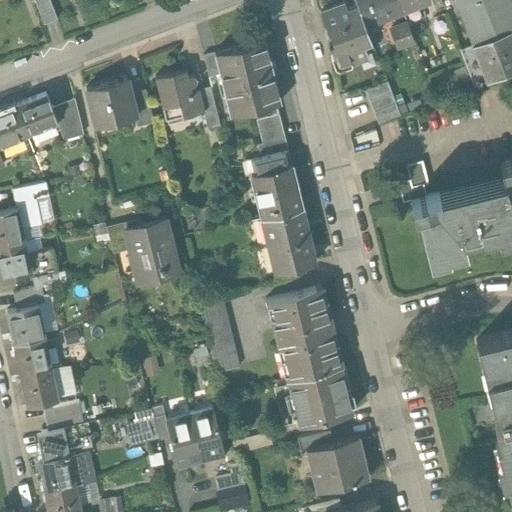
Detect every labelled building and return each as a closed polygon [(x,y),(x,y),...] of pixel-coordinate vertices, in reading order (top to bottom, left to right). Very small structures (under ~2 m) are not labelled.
[(51,0),(36,0),(45,23),(58,18),(51,0)] [(345,2),(320,11),(327,31),(328,31),(332,40),(328,41),(332,53),(331,56),(331,60),(335,65),(341,68),(353,64),(355,58),(367,53),(362,38),(367,36),(369,41),(371,40),(365,23),(355,0),(353,0),(355,2),(346,5),(345,2)] [(398,0),(355,0),(365,23),(402,9),(398,0)] [(398,0),(402,9),(425,0),(398,0)] [(498,0),(456,0),(473,44),(510,29),(498,0)] [(400,50),(416,44),(407,21),(391,27),(400,50)] [(511,28),(510,29),(473,44),(461,48),(475,84),(511,69),(511,28)] [(265,38),(214,50),(220,72),(230,112),(280,99),(265,38)] [(214,50),(202,53),(208,75),(220,72),(214,50)] [(184,68),(154,76),(165,118),(202,109),(203,108),(198,88),(190,90),(189,85),(192,84),(194,82),(195,79),(194,76),(192,74),(190,74),(189,74),(186,74),(184,68)] [(128,76),(87,86),(95,121),(135,111),(137,110),(131,89),(128,76)] [(387,81),(365,89),(378,123),(399,114),(387,81)] [(210,85),(198,88),(203,108),(202,109),(203,115),(217,111),(210,85)] [(145,86),(131,89),(137,110),(135,111),(138,124),(153,121),(145,86)] [(45,93),(15,104),(26,134),(57,122),(51,107),(45,93)] [(74,98),(51,107),(57,122),(63,138),(82,133),(74,98)] [(15,104),(0,109),(0,143),(26,134),(15,104)] [(278,113),(256,118),(261,142),(278,138),(284,136),(278,113)] [(261,142),(257,143),(263,169),(285,164),(278,138),(261,142)] [(505,183),(437,200),(436,194),(425,197),(421,182),(411,185),(409,177),(398,180),(403,201),(409,200),(412,210),(416,209),(428,256),(448,251),(447,246),(464,241),(462,234),(496,225),(497,231),(511,227),(511,212),(511,209),(511,208),(511,159),(500,162),(505,183)] [(263,169),(250,172),(261,216),(301,207),(290,162),(285,164),(263,169)] [(45,180),(11,188),(14,201),(34,197),(47,194),(45,180)] [(16,207),(0,210),(0,244),(24,239),(21,226),(40,222),(34,197),(14,201),(16,207)] [(301,207),(261,216),(268,243),(307,234),(301,207)] [(125,226),(123,227),(129,248),(135,270),(158,264),(160,273),(179,268),(165,216),(125,226)] [(124,221),(105,226),(112,252),(129,248),(123,227),(125,226),(124,221)] [(307,234),(268,243),(274,271),(303,264),(314,261),(307,234)] [(24,239),(0,244),(0,277),(16,274),(30,271),(30,269),(24,239)] [(303,264),(274,271),(277,282),(306,275),(303,264)] [(30,269),(30,271),(16,274),(19,290),(42,286),(59,282),(57,270),(41,274),(40,267),(30,269)] [(321,284),(271,296),(289,376),(341,364),(321,284)] [(19,290),(13,292),(16,308),(37,304),(45,302),(42,286),(19,290)] [(239,366),(221,297),(199,302),(216,371),(239,366)] [(16,308),(6,310),(13,342),(44,336),(37,304),(16,308)] [(511,330),(475,340),(493,411),(498,410),(511,406),(511,330)] [(78,331),(65,334),(67,344),(80,342),(78,331)] [(44,336),(13,342),(20,373),(51,367),(44,336)] [(156,351),(142,355),(146,372),(160,369),(156,351)] [(289,376),(286,377),(298,423),(352,409),(350,404),(355,403),(352,392),(351,392),(348,383),(345,383),(341,364),(289,376)] [(77,395),(71,365),(60,365),(51,367),(57,399),(77,395)] [(51,367),(20,373),(26,405),(57,399),(51,367)] [(68,401),(42,406),(45,418),(70,413),(73,424),(83,422),(78,400),(68,402),(68,401)] [(162,404),(150,406),(158,439),(170,436),(165,417),(162,404)] [(212,405),(188,411),(200,458),(214,454),(215,458),(224,456),(212,405)] [(511,479),(511,406),(498,410),(500,419),(494,421),(498,439),(495,440),(499,457),(495,458),(500,477),(511,475),(511,479)] [(188,411),(165,417),(170,436),(178,468),(187,465),(186,461),(200,458),(188,411)] [(70,413),(45,418),(47,429),(73,424),(70,413)] [(147,414),(125,420),(131,442),(152,437),(147,414)] [(47,429),(36,432),(42,459),(38,460),(45,492),(75,485),(74,481),(85,478),(91,476),(85,450),(92,448),(90,438),(91,437),(87,421),(83,422),(73,424),(47,429)] [(322,430),(296,436),(299,450),(304,449),(304,447),(325,442),(322,430)] [(268,431),(233,440),(236,451),(271,443),(268,431)] [(325,442),(304,447),(304,449),(314,490),(369,476),(358,434),(325,442)] [(230,473),(214,477),(217,489),(244,482),(239,461),(227,464),(230,473)] [(244,482),(217,489),(222,508),(248,501),(244,482)] [(81,511),(75,485),(45,492),(48,511),(81,511)] [(121,492),(97,495),(99,511),(123,509),(121,492)] [(334,497),(299,506),(300,511),(322,511),(337,509),(334,497)] [(337,509),(322,511),(376,511),(374,500),(337,509)]
